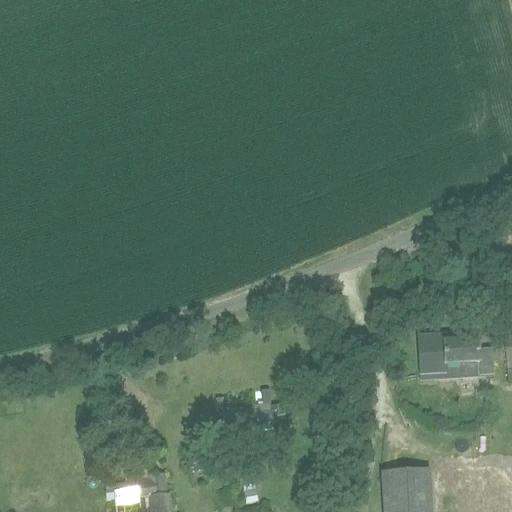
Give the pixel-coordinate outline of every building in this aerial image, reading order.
[(492,350),(477,351),(476,334),(417,337),(419,378),(445,376),(445,370),(459,369),(459,365),(474,365),(475,379),(494,378),(492,350)] [(271,418),(284,417),(283,406),(270,408),(271,414),(271,418)] [(254,408),(220,411),(222,431),(255,428),(255,433),(273,431),(271,418),(271,414),(255,415),(254,408)] [(169,511),(163,474),(146,478),(144,471),(123,475),(129,511),(134,511),(147,510),(147,511),(169,511)] [(379,474),(381,511),(431,511),(429,471),(379,474)]
